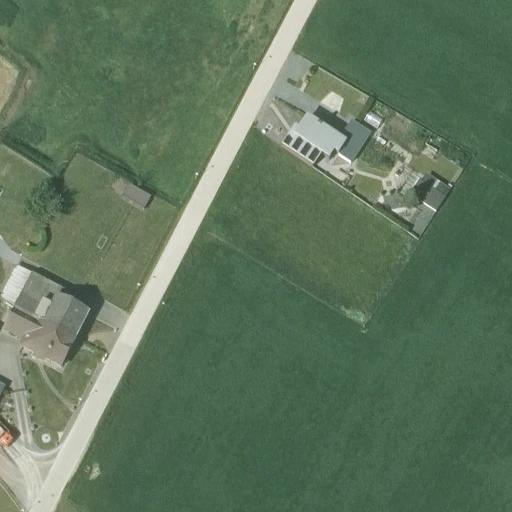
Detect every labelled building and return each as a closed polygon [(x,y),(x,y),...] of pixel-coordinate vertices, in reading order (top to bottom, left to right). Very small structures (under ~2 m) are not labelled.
[(290,137),(280,150),(312,171),(320,159),(324,161),(337,142),(305,121),(293,139),(292,139),(290,137)] [(362,147),(369,137),(350,124),(324,161),(327,163),(332,155),(349,166),(360,149),(358,148),(358,147),(362,147)] [(417,182),(408,197),(433,214),(448,191),(427,177),(421,184),(417,182)] [(132,187),(124,201),(146,213),(153,199),(132,187)] [(77,303),(13,271),(0,296),(0,302),(12,311),(73,343),(86,318),(73,311),(77,303)] [(17,350),(59,370),(73,343),(12,311),(0,333),(19,344),(16,349),(17,350)]
